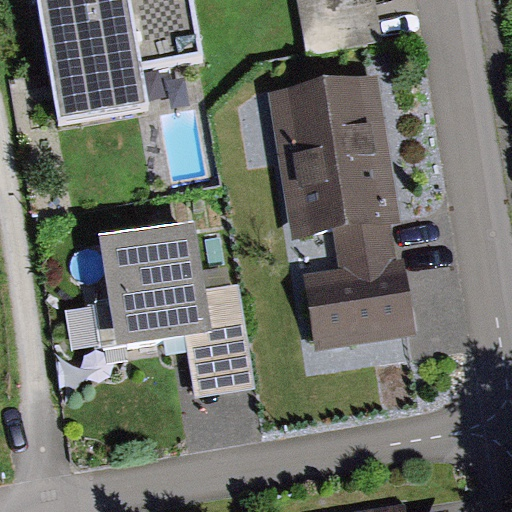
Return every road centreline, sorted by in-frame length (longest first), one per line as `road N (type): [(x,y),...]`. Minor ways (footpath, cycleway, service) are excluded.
road 1 (residential): [(511,424),(0,505)]
road 2 (residential): [(511,422),(445,0)]
road 3 (track): [(0,119),(48,496)]
